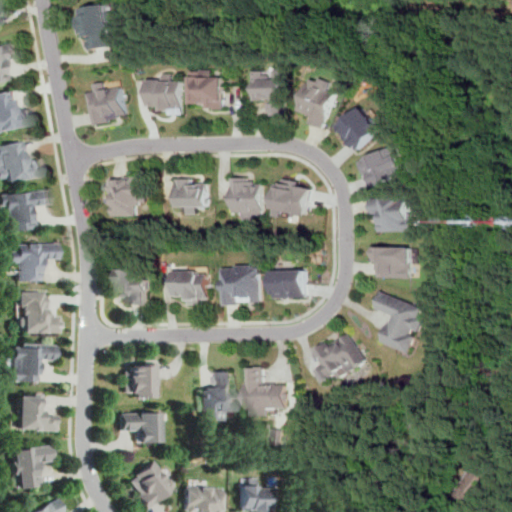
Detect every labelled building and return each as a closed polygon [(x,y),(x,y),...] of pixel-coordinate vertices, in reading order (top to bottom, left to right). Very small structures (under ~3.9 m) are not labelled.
[(85,7),(86,15),(80,16),(83,33),(91,32),(93,48),(116,45),(113,22),(119,22),(118,10),(110,11),(109,3),(85,7)] [(0,43),(0,80),(7,79),(4,59),(19,56),(17,41),(0,43)] [(226,75),(215,76),(215,69),(193,69),(194,102),(209,102),(209,108),(226,108),(226,75)] [(273,114),(289,114),(289,69),(255,69),(256,99),(273,99),(273,114)] [(153,105),(165,105),(165,111),(177,111),(177,108),(186,108),(187,80),(176,80),(176,73),(166,73),(166,78),(153,78),(153,105)] [(300,110),(315,114),(312,122),(327,127),(340,91),(331,88),(334,81),(323,77),(321,80),(312,76),(300,110)] [(127,85),(110,88),(109,81),(98,83),(99,90),(92,92),(97,122),(132,116),(127,85)] [(0,91),(0,128),(33,124),(31,107),(11,110),(8,90),(0,91)] [(385,129),(366,105),(339,126),(359,150),(385,129)] [(0,142),(0,177),(4,177),(5,180),(42,175),(39,158),(23,160),(20,140),(0,142)] [(363,158),(374,186),(410,172),(400,144),(363,158)] [(114,215),(140,215),(140,201),(147,201),(147,175),(114,176),(114,215)] [(267,214),(266,182),(251,182),(251,176),(235,176),(236,211),(245,211),(245,218),(258,218),(258,214),(267,214)] [(284,215),(284,211),(311,213),(313,186),(301,185),(302,179),(281,177),(278,215),(284,215)] [(212,182),(196,182),(196,178),(180,178),(180,206),(190,206),(190,213),(200,213),(200,206),(212,206),(212,182)] [(0,192),(0,204),(3,204),(5,229),(34,227),(32,205),(48,204),(47,188),(0,192)] [(382,230),(421,230),(420,216),(413,216),(413,197),(373,197),(374,212),(382,212),(382,230)] [(15,280),(40,279),(39,258),(57,258),(57,242),(9,243),(9,261),(14,261),(15,280)] [(415,246),(375,245),(375,260),(382,260),(381,276),(415,277),(415,246)] [(227,302),(265,301),(264,265),(226,266),(227,302)] [(128,304),(152,303),(151,278),(147,278),(147,268),(121,268),(121,293),(128,293),(128,304)] [(276,269),(277,296),(310,296),(309,269),(276,269)] [(179,295),(191,295),(191,301),(213,301),(212,270),(178,271),(179,295)] [(17,332),(57,331),(57,315),(43,315),(43,290),(17,290),(17,332)] [(412,351),(418,332),(421,333),(426,317),(422,316),(426,305),(384,291),(379,307),(394,312),(384,341),(412,351)] [(318,349),(335,379),(370,359),(353,332),(333,344),(331,341),(318,349)] [(35,381),(36,359),(53,359),(54,344),(9,343),(8,380),(35,381)] [(121,391),(131,391),(131,397),(152,396),(151,385),(156,385),(155,364),(121,365),(121,391)] [(289,407),(289,382),(266,382),(266,366),(249,366),(250,415),(271,415),(271,407),(289,407)] [(235,410),(234,370),(219,370),(219,387),(199,387),(200,419),(223,419),(223,410),(235,410)] [(55,414),(38,414),(38,394),(14,394),(13,429),(55,430),(55,414)] [(160,411),(117,412),(118,429),(132,429),(133,442),(160,441),(160,411)] [(35,461),(51,459),(49,444),(10,449),(14,487),(38,485),(35,461)] [(456,497),(475,509),(505,466),(486,453),(456,497)] [(126,479),(145,506),(173,487),(153,459),(126,479)] [(252,511),(268,511),(269,487),(255,487),(255,477),(239,477),(239,509),(253,509),(252,511)] [(219,511),(220,486),(183,485),(182,510),(204,510),(203,511),(219,511)] [(54,511),(60,509),(55,497),(21,511),(54,511)]
